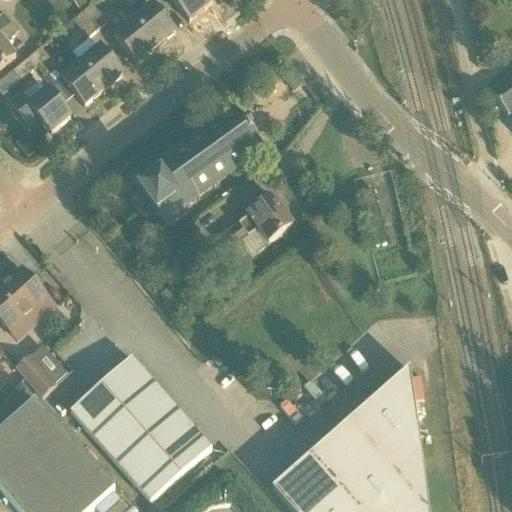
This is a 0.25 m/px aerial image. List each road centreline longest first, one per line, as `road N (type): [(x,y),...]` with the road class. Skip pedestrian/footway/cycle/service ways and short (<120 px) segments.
road 1 (residential): [(28,210),(301,5)]
road 2 (residential): [(492,217),(365,98),(301,5)]
road 3 (unclassified): [(492,217),(472,64),(455,0)]
